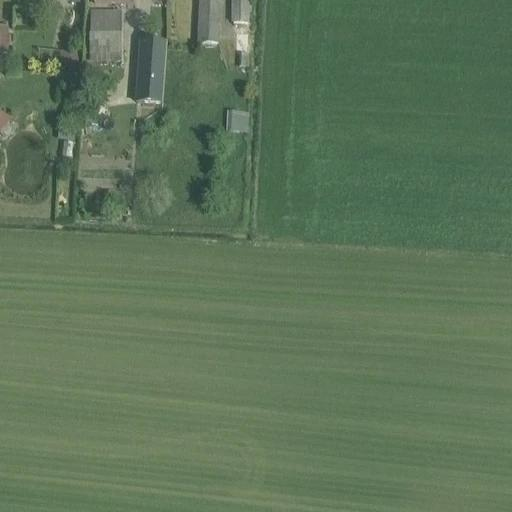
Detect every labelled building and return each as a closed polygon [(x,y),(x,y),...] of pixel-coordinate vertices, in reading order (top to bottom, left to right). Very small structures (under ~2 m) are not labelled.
[(237,56),(248,56),(248,0),(233,0),(233,26),(237,26),(237,56)] [(199,46),(217,47),(219,3),(200,2),(199,46)] [(91,13),(91,64),(124,64),(123,13),(91,13)] [(9,28),(0,28),(0,53),(8,54),(9,28)] [(144,43),(139,104),(165,106),(170,45),(144,43)] [(80,71),(81,56),(61,55),(60,70),(80,71)] [(227,134),(247,136),(249,115),(227,113),(227,134)]
